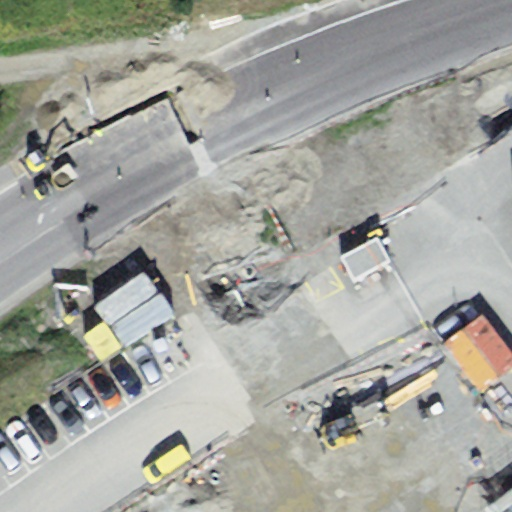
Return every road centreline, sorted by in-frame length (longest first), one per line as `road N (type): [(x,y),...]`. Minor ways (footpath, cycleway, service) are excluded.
road 1 (primary): [(0,248),(186,136),(418,37),(511,7)]
road 2 (track): [(0,77),(79,74),(289,89)]
road 3 (track): [(386,307),(511,472)]
